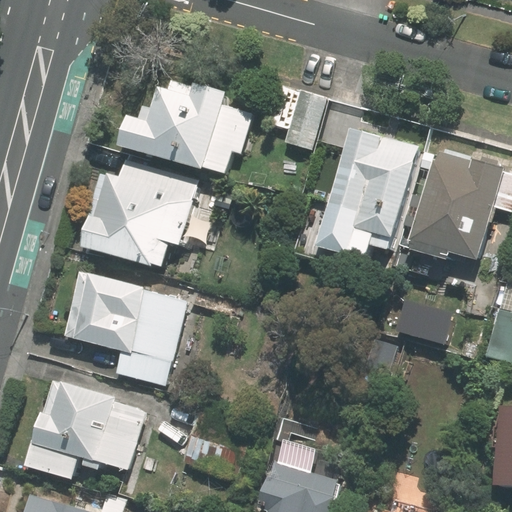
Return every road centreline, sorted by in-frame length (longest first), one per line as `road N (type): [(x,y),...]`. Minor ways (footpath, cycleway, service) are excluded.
road 1 (residential): [(227,0),(511,80)]
road 2 (primary): [(58,0),(0,210)]
